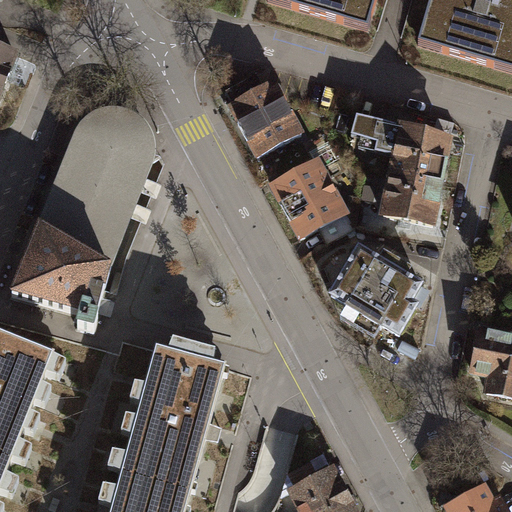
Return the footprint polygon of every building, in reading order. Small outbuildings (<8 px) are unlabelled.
[(377,0),(272,0),(272,2),(369,30),(377,0)] [(511,3),(501,0),(427,0),(414,46),(511,74),(511,3)] [(0,113),(21,61),(0,53),(0,113)] [(231,111),(259,161),(302,137),(278,94),(275,93),(270,96),(267,90),(231,111)] [(78,330),(95,335),(99,319),(98,318),(110,270),(109,270),(152,164),(153,158),(153,144),(150,136),(146,129),(140,122),(134,118),(125,114),(119,113),(108,113),(101,115),(93,118),(87,123),(82,129),(78,136),(49,209),(48,209),(40,229),(12,298),(82,316),(78,330)] [(442,187),(450,144),(391,127),(357,119),(352,139),(377,146),(376,155),(396,159),(393,176),(442,187)] [(292,181),(274,190),(301,241),(321,230),(330,245),(357,231),(348,215),(345,217),(318,166),(305,173),(302,168),(289,176),(292,181)] [(434,228),(442,187),(393,176),(384,218),(434,228)] [(412,305),(422,287),(408,279),(413,271),(385,254),(380,262),(360,251),(332,297),(348,307),(347,309),(382,330),(383,328),(400,338),(418,309),(412,305)] [(511,330),(479,323),(467,375),(482,378),(478,395),(511,402),(511,330)] [(0,458),(12,463),(54,359),(0,337),(0,458)] [(226,370),(157,351),(123,477),(191,496),(226,370)] [(0,493),(12,463),(0,458),(0,493)] [(295,487),(318,474),(312,462),(289,476),(295,487)] [(356,511),(333,471),(290,494),(299,511),(356,511)] [(186,511),(191,496),(123,477),(113,511),(186,511)] [(486,491),(448,511),(505,511),(501,503),(493,506),(486,491)]
